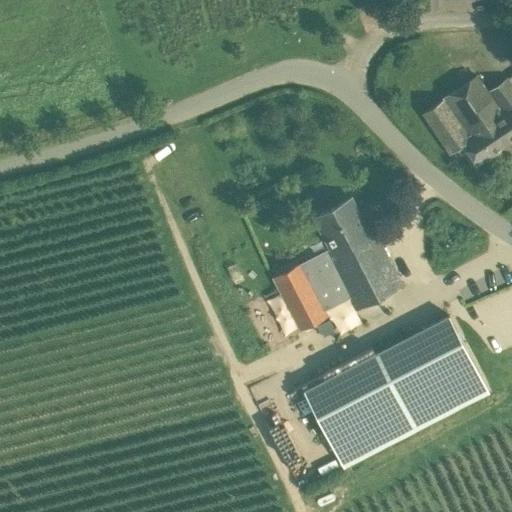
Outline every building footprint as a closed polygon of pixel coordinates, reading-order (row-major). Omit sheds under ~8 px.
[(487,92),(476,75),(421,114),(449,153),(462,144),(476,165),(511,139),(511,85),(507,78),(487,92)] [(369,233),(350,198),(313,217),(329,247),(273,278),(300,330),(327,316),(307,278),(332,265),(355,309),(401,285),(373,231),(369,233)] [(344,465),(487,391),(448,315),(304,389),(344,465)] [(292,368),(257,381),(279,442),(301,433),(289,400),(302,395),(292,368)] [(297,472),(315,465),(305,440),(287,446),(297,472)]
